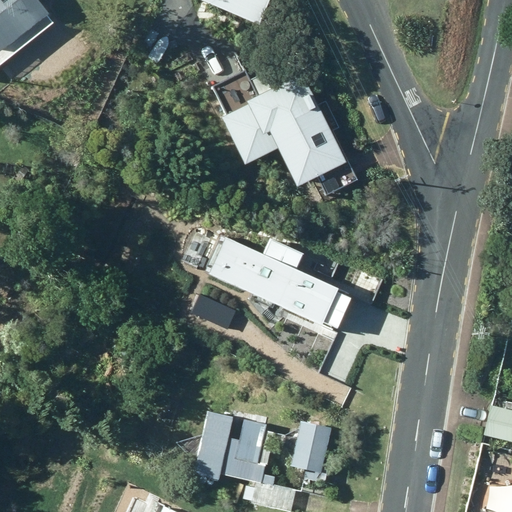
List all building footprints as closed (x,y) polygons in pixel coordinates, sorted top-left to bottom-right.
[(34,0),(0,0),(0,53),(48,18),(34,0)] [(270,0),(197,0),(198,1),(261,25),(270,0)] [(297,182),(317,172),(332,202),(362,187),(347,157),(303,70),(218,113),(244,163),(279,145),(297,182)] [(200,280),(330,339),(348,299),(218,240),(200,280)] [(408,279),(381,276),(376,312),(403,316),(408,279)] [(485,437),(511,443),(511,412),(492,408),(485,437)] [(252,504),(286,511),(291,511),(296,493),(274,488),(276,477),(265,474),(274,434),(266,432),(267,426),(245,420),(240,443),(229,440),(234,418),(208,412),(194,476),(220,482),(221,475),(257,484),(255,489),(246,486),(243,500),(252,501),(252,504)] [(301,424),(291,468),(322,475),(332,430),(301,424)]
